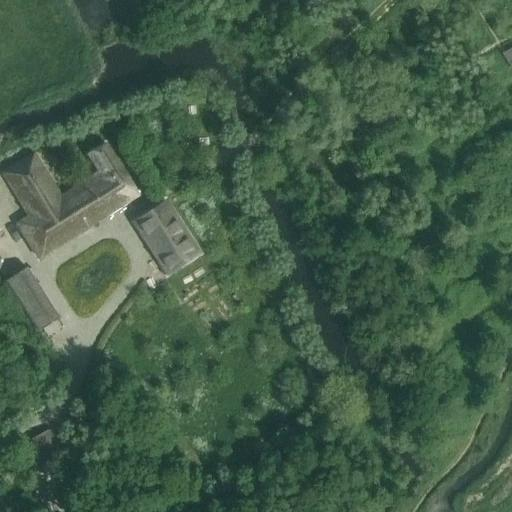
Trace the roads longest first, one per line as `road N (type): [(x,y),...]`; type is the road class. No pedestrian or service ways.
road 1 (track): [(0,446),(68,396),(82,334),(142,261)]
road 2 (track): [(82,334),(3,215),(9,207),(0,189)]
